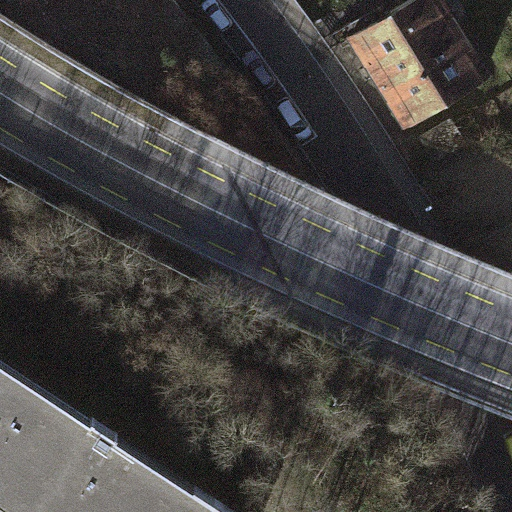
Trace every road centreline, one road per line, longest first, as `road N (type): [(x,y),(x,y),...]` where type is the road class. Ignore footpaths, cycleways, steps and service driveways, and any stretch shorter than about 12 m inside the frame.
road 1 (residential): [(238,0),(328,121),(384,214),(428,296),(511,504)]
road 2 (primary): [(511,343),(261,232),(0,90)]
